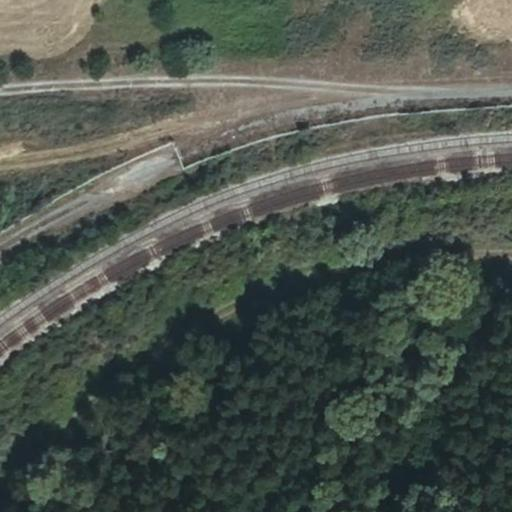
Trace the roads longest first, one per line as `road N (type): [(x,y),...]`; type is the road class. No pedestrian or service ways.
road 1 (track): [(0,510),(94,391),(212,299),(368,252),(511,246)]
road 2 (track): [(488,93),(247,81),(0,87)]
